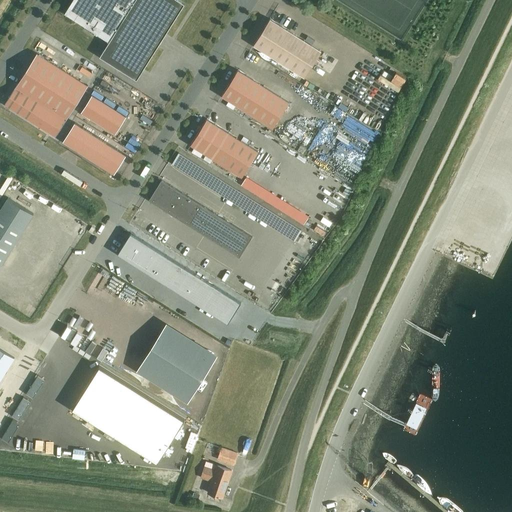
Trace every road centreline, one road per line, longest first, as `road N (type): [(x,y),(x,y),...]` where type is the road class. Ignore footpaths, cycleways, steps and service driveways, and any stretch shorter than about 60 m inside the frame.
road 1 (unclassified): [(315,511),(356,396),(511,73)]
road 2 (unclassified): [(357,288),(491,0)]
road 3 (unclassified): [(247,0),(120,202)]
road 4 (unclassified): [(288,511),(357,288)]
road 5 (unclassified): [(357,288),(334,301),(257,464),(245,470)]
road 6 (unclassified): [(120,202),(43,327),(19,330),(0,318)]
road 7 (unclassified): [(120,202),(0,124)]
